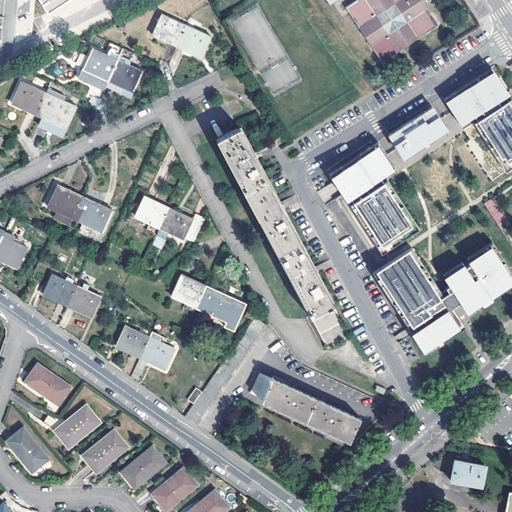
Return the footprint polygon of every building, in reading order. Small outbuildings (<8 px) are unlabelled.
[(66,0),(37,0),(46,14),(66,0)] [(353,0),(345,5),(381,60),(437,24),(421,0),(353,0)] [(174,23),(175,21),(161,15),(152,35),(176,46),(185,29),(174,23)] [(195,34),(185,29),(176,46),(201,58),(211,37),(196,31),(195,34)] [(110,46),(106,55),(105,57),(116,62),(121,51),(110,46)] [(105,86),(130,97),(141,71),(128,66),(134,54),(122,48),(121,51),(116,62),(105,57),(106,55),(92,48),(83,68),(82,68),(77,78),(103,90),(105,86)] [(268,83),(274,92),(297,76),(287,62),(278,68),(281,73),(268,83)] [(511,168),(511,92),(494,66),(455,92),(463,103),(472,117),(460,123),(472,140),(468,143),(493,181),(511,168)] [(34,87),(20,80),(10,102),(41,117),(46,107),(40,104),(44,95),(33,90),(34,87)] [(38,124),(63,134),(75,106),(62,100),(63,96),(47,88),(44,95),(40,104),(46,107),(41,117),(38,124)] [(405,156),(448,128),(440,117),(433,106),(390,134),(398,146),(405,156)] [(216,139),(320,334),(341,323),(238,128),(216,139)] [(450,131),(448,128),(405,156),(407,159),(450,131)] [(384,157),(392,169),(396,167),(387,153),(379,141),(330,174),(345,199),(350,196),(337,174),(375,149),(381,159),(384,157)] [(392,169),(384,157),(381,159),(375,149),(337,174),(350,196),(351,198),(353,201),(384,251),(415,232),(385,183),(381,177),(392,169)] [(388,181),(385,183),(415,232),(419,230),(388,181)] [(57,218),(69,224),(72,218),(77,221),(82,211),(76,208),(80,199),(70,194),(71,191),(57,184),(46,206),(55,211),(60,213),(57,218)] [(81,196),(80,199),(96,206),(97,204),(81,196)] [(143,196),(134,216),(158,228),(166,210),(156,205),(157,203),(143,196)] [(96,206),(80,199),(76,208),(82,211),(77,221),(101,232),(111,210),(97,204),(96,206)] [(506,220),(492,199),(485,204),(499,225),(506,220)] [(384,251),(353,201),(348,204),(379,254),(384,251)] [(192,219),(178,212),(177,215),(166,210),(158,228),(166,231),(182,239),(182,238),(189,241),(201,217),(194,214),(192,219)] [(163,239),(166,231),(158,228),(155,235),(163,239)] [(0,240),(0,260),(17,268),(27,247),(13,241),(15,236),(4,231),(0,240)] [(386,263),(374,270),(410,326),(413,325),(416,330),(414,332),(421,344),(457,322),(450,310),(455,306),(459,304),(464,313),(511,283),(511,278),(493,248),(443,279),(448,286),(444,289),(447,294),(438,299),(407,250),(386,263)] [(194,283),(194,280),(180,273),(171,295),(201,310),(205,301),(200,298),(204,288),(200,286),(194,283)] [(42,294),(67,306),(75,288),(64,282),(66,280),(52,274),(42,294)] [(220,295),(221,292),(206,285),(204,288),(220,295)] [(85,292),(75,288),(67,306),(91,317),(100,296),(87,289),(85,292)] [(234,299),(221,292),(220,295),(204,288),(200,298),(205,301),(201,310),(224,320),(234,299)] [(185,416),(195,423),(266,325),(255,318),(185,416)] [(460,325),(457,322),(421,344),(414,332),(410,334),(420,350),(460,325)] [(115,345),(140,357),(148,340),(137,334),(138,332),(124,325),(115,345)] [(158,344),(148,340),(140,357),(164,368),(173,348),(160,342),(158,344)] [(23,379),(56,402),(68,385),(36,362),(23,379)] [(271,380),(259,374),(250,392),(263,399),(261,400),(350,441),(359,419),(272,378),(271,380)] [(376,385),(374,390),(383,393),(385,388),(376,385)] [(201,391),(196,386),(187,398),(193,402),(201,391)] [(67,447),(99,421),(84,404),(53,430),(57,434),(67,447)] [(21,459),(32,471),(48,457),(22,427),(6,441),(21,459)] [(82,454),(95,471),(106,463),(127,445),(112,429),(82,454)] [(120,470),(134,488),(145,479),(165,462),(151,445),(120,470)] [(451,480),(483,486),(486,466),(485,465),(455,459),(451,480)] [(152,493),(165,509),(196,484),(182,467),(159,487),(152,493)] [(188,511),(221,511),(229,506),(215,490),(193,508),(188,511)] [(511,511),(511,491),(507,491),(503,511),(511,511)] [(0,505),(0,511),(12,511),(4,502),(0,505)]
